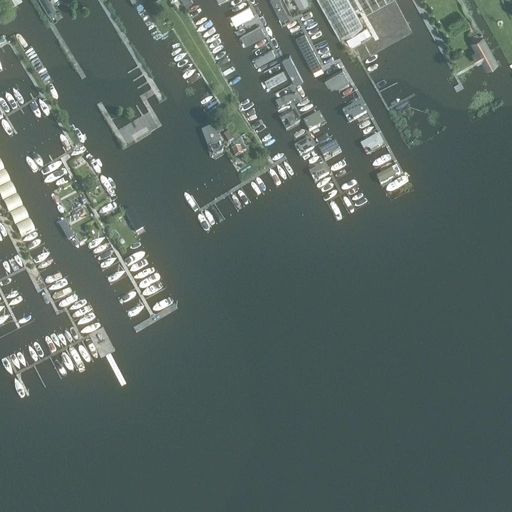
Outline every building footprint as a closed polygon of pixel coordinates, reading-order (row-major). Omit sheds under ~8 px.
[(47,0),(38,0),(47,15),(54,11),(47,0)] [(270,0),(280,19),(287,15),(279,0),(270,0)] [(317,0),(339,39),(364,25),(349,0),(317,0)] [(235,25),(253,15),(249,7),(231,17),(235,25)] [(246,45),(263,36),(259,28),(242,37),(246,45)] [(366,29),(347,36),(350,44),(369,36),(366,29)] [(314,75),(323,70),(304,35),(296,39),(314,75)] [(482,36),(482,35),(479,36),(478,37),(479,39),(472,43),(471,43),(476,52),(472,54),(477,63),(481,61),(482,62),(486,69),(496,63),(481,36),(482,36)] [(275,57),(272,50),(255,59),(259,65),(275,57)] [(281,60),(290,76),(296,73),(288,57),(281,60)] [(324,79),(330,90),(348,80),(342,70),(324,79)] [(286,78),(282,72),(266,80),(269,87),(286,78)] [(297,100),(294,93),(277,102),(281,108),(297,100)] [(343,112),(349,123),(367,113),(361,103),(343,112)] [(221,113),(217,108),(207,114),(210,120),(221,113)] [(300,123),(295,112),(280,120),(286,131),(300,123)] [(304,122),(309,132),(325,123),(320,114),(304,122)] [(214,127),(202,132),(210,151),(212,150),(213,153),(217,155),(221,153),(223,149),(214,127)] [(229,144),(233,141),(228,133),(224,136),(229,144)] [(366,154),(384,144),(379,136),(361,145),(366,154)] [(232,150),(235,158),(243,154),(242,153),(246,151),(241,139),(232,143),(235,149),(232,150)] [(315,149),(310,140),(296,148),(301,156),(315,149)] [(320,152),(325,161),(341,153),(336,143),(320,152)] [(269,171),(285,197),(296,191),(279,164),(269,171)] [(315,182),(329,174),(324,165),(310,173),(315,182)] [(381,185),(400,174),(396,167),(377,178),(381,185)] [(124,213),(136,232),(143,228),(131,209),(124,213)] [(67,238),(72,235),(64,221),(59,224),(67,238)]
